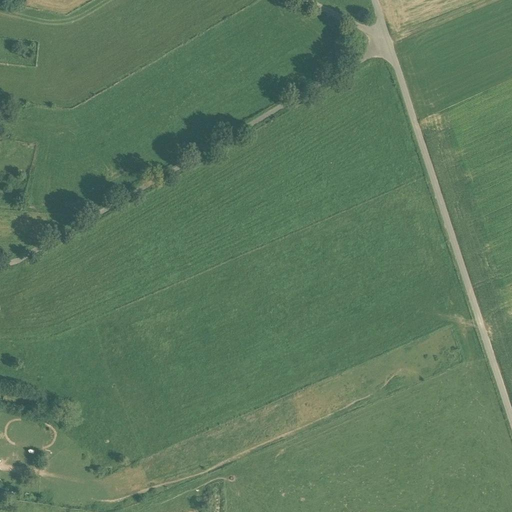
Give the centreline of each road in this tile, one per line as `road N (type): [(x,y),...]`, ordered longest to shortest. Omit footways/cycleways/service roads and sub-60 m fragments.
road 1 (track): [(478,318),(103,482),(0,471)]
road 2 (track): [(386,41),(0,264)]
road 3 (track): [(373,0),(511,422)]
road 4 (track): [(386,41),(500,0)]
